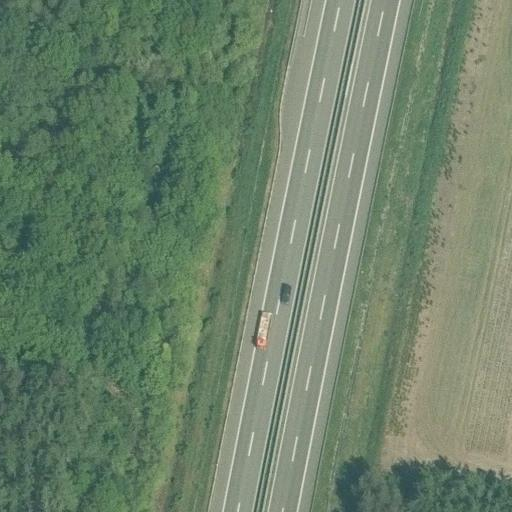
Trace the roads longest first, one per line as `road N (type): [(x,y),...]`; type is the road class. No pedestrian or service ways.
road 1 (motorway): [(284,511),(387,0)]
road 2 (motorway): [(342,0),(239,511)]
